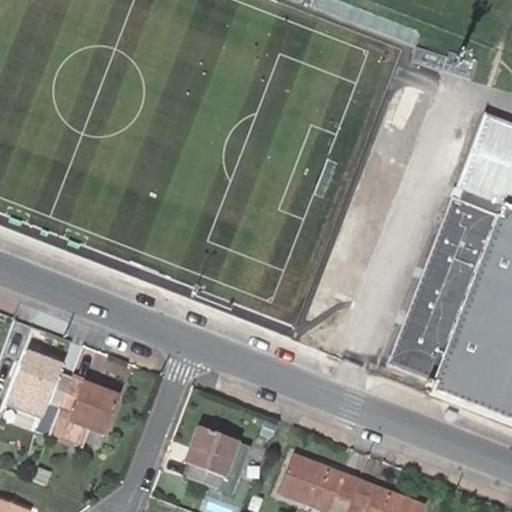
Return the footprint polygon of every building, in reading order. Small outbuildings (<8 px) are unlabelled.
[(450,53),(445,72),(471,80),(477,61),(450,53)] [(511,121),(483,110),(459,177),(511,198),(511,121)] [(511,205),(454,182),(447,199),(441,215),(447,217),(444,224),(438,222),(420,269),(425,271),(422,279),(417,276),(402,313),(408,316),(405,325),(399,323),(383,363),(425,379),(423,383),(429,385),(427,391),(511,425),(511,205)] [(447,217),(441,215),(438,222),(444,224),(447,217)] [(425,271),(420,269),(417,276),(422,279),(425,271)] [(402,313),(399,323),(405,325),(408,316),(402,313)] [(45,362),(58,367),(61,362),(27,349),(26,351),(47,358),(45,362)] [(11,387),(57,407),(70,375),(57,369),(58,367),(45,362),(47,358),(26,351),(11,387)] [(70,375),(57,407),(48,431),(83,445),(89,429),(101,434),(117,396),(96,387),(95,391),(79,385),(82,379),(70,375)] [(118,393),(82,379),(79,385),(95,391),(96,387),(117,396),(118,393)] [(182,460),(188,462),(193,449),(189,448),(198,425),(196,425),(182,460)] [(193,449),(188,462),(190,463),(185,476),(220,488),(237,440),(198,425),(189,448),(193,449)] [(237,440),(220,488),(230,493),(249,445),(237,440)] [(342,511),(346,502),(356,476),(340,469),(338,474),(315,465),(316,460),(292,450),(276,491),(325,511),(342,511)] [(177,473),(185,476),(190,463),(188,462),(182,460),(177,473)] [(338,474),(340,469),(316,460),(315,465),(338,474)] [(374,483),(356,476),(346,502),(363,510),(362,511),(416,511),(421,502),(397,492),(395,497),(371,488),(374,483)] [(397,492),(374,483),(371,488),(395,497),(397,492)] [(0,511),(28,511),(30,510),(0,498),(0,511)] [(224,511),(227,505),(214,500),(208,511),(224,511)]
